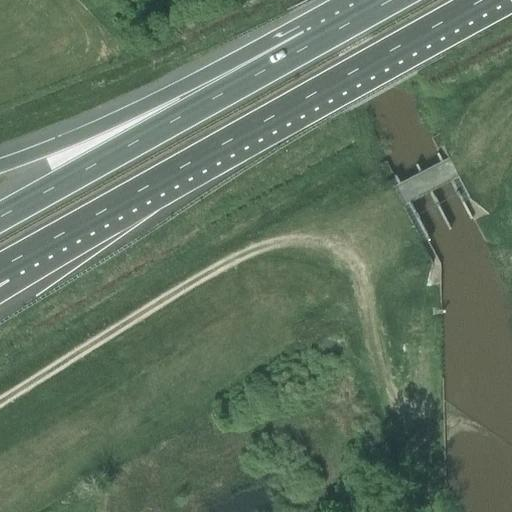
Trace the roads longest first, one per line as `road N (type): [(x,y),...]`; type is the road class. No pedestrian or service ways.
road 1 (track): [(385,397),(350,248),(298,237),(213,269),(0,408)]
road 2 (motorway): [(73,227),(484,0)]
road 3 (motorway): [(326,35),(0,216)]
road 4 (motorway): [(326,35),(0,166)]
